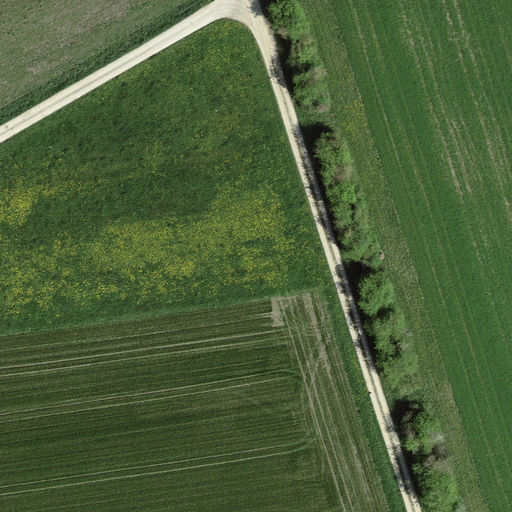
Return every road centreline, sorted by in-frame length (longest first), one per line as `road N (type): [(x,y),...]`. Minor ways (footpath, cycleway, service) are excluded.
road 1 (track): [(414,511),(248,0)]
road 2 (track): [(232,0),(0,135)]
